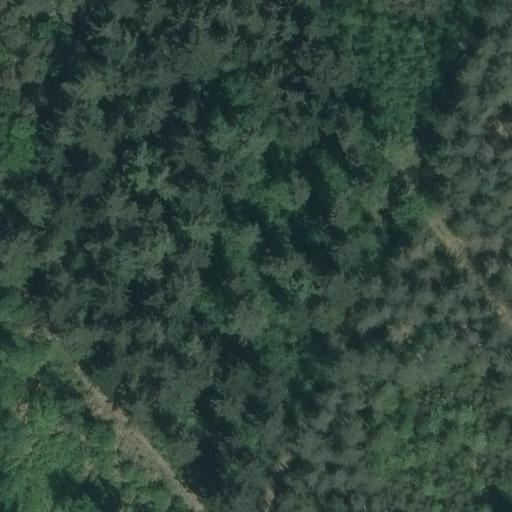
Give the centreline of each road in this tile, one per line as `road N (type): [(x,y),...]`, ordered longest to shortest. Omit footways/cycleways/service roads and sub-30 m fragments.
road 1 (track): [(252,511),(474,0)]
road 2 (track): [(0,285),(178,511)]
road 3 (track): [(511,334),(393,186)]
